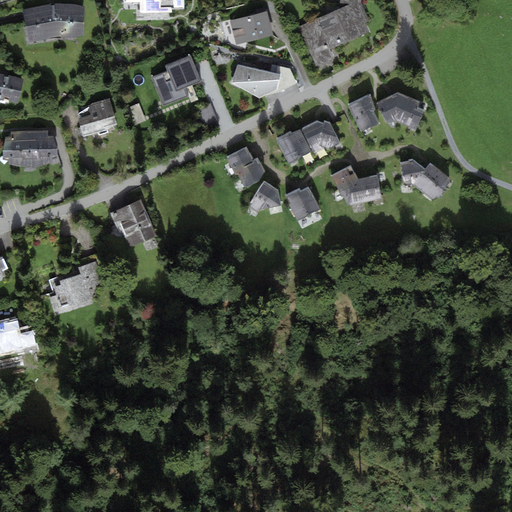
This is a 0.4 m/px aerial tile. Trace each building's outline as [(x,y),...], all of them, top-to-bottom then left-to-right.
[(125,0),(126,8),(140,8),(142,14),(187,11),(186,0),(125,0)] [(362,0),(298,26),(310,56),(374,30),(362,0)] [(56,4),(21,11),(28,45),(62,38),(87,39),(89,6),(56,4)] [(266,10),(231,19),(239,48),(274,38),(266,10)] [(193,57),(170,66),(173,72),(181,91),(188,89),(203,82),(193,57)] [(284,76),(241,66),(235,85),(261,100),(279,89),(284,76)] [(181,91),(173,72),(152,80),(164,108),(191,98),(188,89),(181,91)] [(26,79),(0,73),(0,101),(20,106),(26,79)] [(400,92),(380,104),(389,123),(398,119),(418,131),(430,105),(400,92)] [(370,95),(350,104),(363,131),(383,122),(370,95)] [(112,97),(79,108),(90,141),(123,131),(112,97)] [(207,119),(216,116),(212,104),(202,107),(207,119)] [(329,116),(305,128),(317,152),(341,140),(329,116)] [(301,129),(278,140),(291,167),(314,156),(301,129)] [(57,131),(8,132),(3,155),(33,171),(62,160),(57,131)] [(250,147),(227,157),(241,190),(264,180),(250,147)] [(415,159),(403,165),(408,185),(416,185),(432,201),(443,201),(453,182),(432,164),(427,170),(415,159)] [(354,168),(335,178),(349,209),(383,200),(379,177),(361,181),(354,168)] [(267,185),(251,207),(257,214),(281,207),(281,193),(267,185)] [(309,187),(288,197),(301,225),(322,215),(309,187)] [(144,201),(114,210),(127,251),(157,241),(144,201)] [(0,251),(0,286),(12,282),(0,251)] [(78,278),(46,292),(56,315),(88,301),(78,278)] [(20,320),(0,324),(0,357),(28,351),(20,320)]
